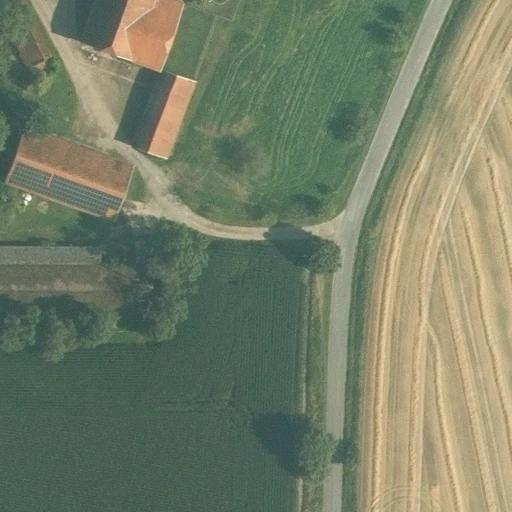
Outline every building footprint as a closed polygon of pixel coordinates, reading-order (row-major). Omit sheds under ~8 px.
[(49,66),(16,0),(0,0),(0,9),(12,33),(32,75),(49,66)] [(96,0),(81,42),(159,70),(183,3),(173,0),(96,0)] [(12,33),(0,9),(0,31),(3,37),(12,33)] [(166,71),(137,147),(137,148),(165,158),(165,157),(164,157),(193,81),(166,71)] [(132,167),(23,128),(4,180),(113,219),(132,167)] [(98,247),(0,246),(0,265),(98,266),(98,247)] [(0,265),(0,315),(134,316),(134,266),(98,266),(0,265)]
